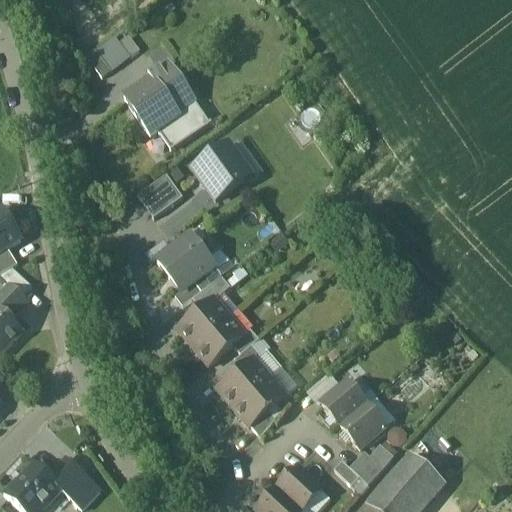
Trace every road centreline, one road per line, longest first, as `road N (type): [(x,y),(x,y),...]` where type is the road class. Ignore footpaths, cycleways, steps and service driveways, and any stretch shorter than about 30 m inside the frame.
road 1 (residential): [(0,41),(33,138),(55,275),(84,380)]
road 2 (residential): [(246,482),(176,391),(134,249)]
road 3 (residential): [(84,380),(114,448),(167,511)]
road 4 (residential): [(246,482),(298,425),(339,460)]
